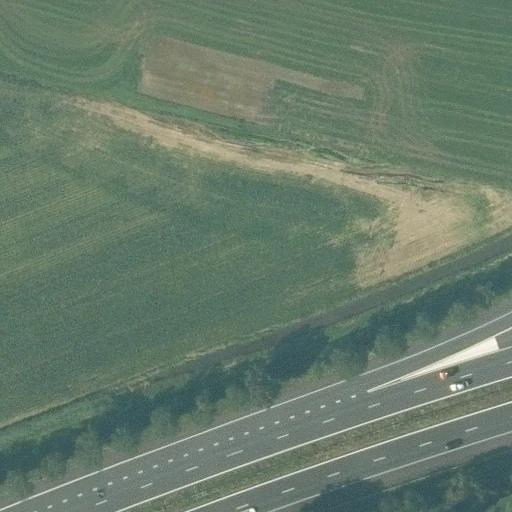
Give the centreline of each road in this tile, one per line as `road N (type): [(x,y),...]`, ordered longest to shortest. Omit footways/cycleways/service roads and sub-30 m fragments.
road 1 (motorway): [(227,511),(511,420)]
road 2 (motorway): [(358,409),(81,511)]
road 3 (motorway): [(511,319),(386,375),(358,409)]
road 4 (motorway): [(511,366),(358,409)]
